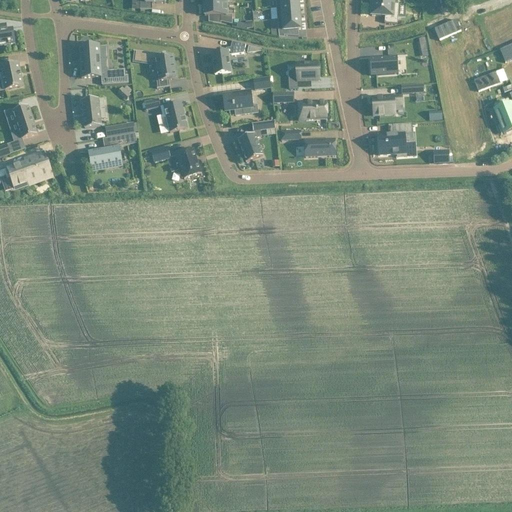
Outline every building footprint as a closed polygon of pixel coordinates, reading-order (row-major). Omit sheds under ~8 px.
[(165,0),(140,0),(140,11),(152,11),(152,4),(165,4),(165,0)] [(275,0),(276,9),(288,8),(299,7),(298,0),(275,0)] [(227,16),(227,4),(205,4),(205,6),(203,6),(203,12),(205,12),(205,15),(205,17),(208,17),(221,17),(221,23),(232,26),(232,16),(227,16)] [(385,18),(384,24),(397,25),(399,6),(379,5),(371,4),(370,14),(372,14),(371,17),(385,18)] [(289,20),(300,19),(299,7),(288,8),(276,9),(277,21),(289,20)] [(278,32),(301,30),(300,19),(289,20),(277,21),(278,32)] [(456,21),(435,30),(439,41),(461,32),(459,26),(456,21)] [(15,44),(13,30),(7,31),(6,26),(0,27),(0,46),(8,45),(8,46),(11,45),(15,44)] [(471,54),(482,50),(474,27),(462,32),(471,54)] [(231,73),(229,56),(244,54),(246,46),(232,43),(231,49),(226,50),(226,52),(212,54),(215,75),(231,73)] [(108,60),(107,48),(99,48),(99,46),(93,46),(92,44),(82,44),(83,47),(79,47),(80,60),(81,60),(81,66),(80,66),(81,79),(103,78),(104,85),(102,85),(102,86),(128,84),(128,77),(125,77),(125,71),(101,72),(100,61),(102,61),(102,60),(108,60)] [(511,45),(499,51),(505,64),(511,60),(511,45)] [(159,58),(158,55),(145,53),(144,63),(156,65),(159,83),(177,80),(173,56),(159,58)] [(397,57),(370,59),(371,77),(398,75),(397,57)] [(5,92),(23,88),(18,64),(0,67),(0,73),(1,73),(5,92)] [(288,79),(289,90),(298,90),(298,82),(311,82),(311,78),(319,78),(319,65),(297,66),(297,79),(288,79)] [(447,85),(444,86),(447,96),(456,92),(454,89),(473,81),(468,69),(445,79),(447,85)] [(507,69),(501,71),(505,83),(511,81),(507,69)] [(497,73),(474,81),(478,93),(501,84),(497,73)] [(254,81),(255,91),(271,89),(269,79),(254,81)] [(401,88),(402,96),(424,94),(423,86),(401,88)] [(223,96),(225,112),(242,110),(242,116),(252,115),(251,109),(252,109),(250,93),(223,96)] [(294,104),(293,94),(273,95),(274,105),(294,104)] [(511,104),(494,110),(504,135),(511,132),(511,94),(508,96),(511,104)] [(403,106),(402,97),(372,100),(373,117),(395,116),(395,107),(403,106)] [(86,130),(103,128),(100,100),(82,102),(83,105),(81,105),(82,112),(84,112),(86,130)] [(160,108),(158,100),(144,104),(146,112),(160,108)] [(188,130),(184,114),(181,103),(163,107),(170,134),(188,130)] [(298,104),(299,115),(306,115),(306,122),(327,121),(327,103),(298,104)] [(37,135),(28,107),(13,112),(22,141),(37,135)] [(290,122),(290,112),(281,112),(281,122),(290,122)] [(484,115),(459,122),(467,148),(481,144),(477,130),(488,127),(484,115)] [(265,124),(252,126),(253,135),(238,141),(246,164),(263,157),(256,140),(260,138),(260,132),(266,131),(265,124)] [(392,136),(378,137),(379,157),(406,155),(405,143),(413,143),(412,124),(392,126),(392,136)] [(134,125),(106,130),(107,139),(135,134),(134,125)] [(450,149),(448,131),(434,133),(433,125),(415,127),(417,141),(435,138),(437,151),(450,149)] [(301,132),(281,133),(281,142),(301,141),(301,132)] [(125,136),(125,137),(125,139),(108,142),(109,149),(89,153),(92,169),(121,163),(118,148),(137,145),(135,135),(125,136)] [(336,158),(335,141),(305,142),(305,159),(336,158)] [(7,146),(0,148),(0,158),(10,155),(7,146)] [(170,161),(167,149),(151,153),(154,164),(170,161)] [(201,175),(193,150),(176,155),(181,170),(179,171),(182,179),(184,178),(184,180),(201,175)] [(440,152),(433,152),(433,157),(434,165),(449,164),(449,151),(440,152)] [(7,169),(0,172),(0,176),(1,178),(2,183),(5,191),(14,188),(26,184),(27,187),(52,177),(48,166),(45,167),(41,155),(24,161),(25,164),(8,170),(7,169)]
